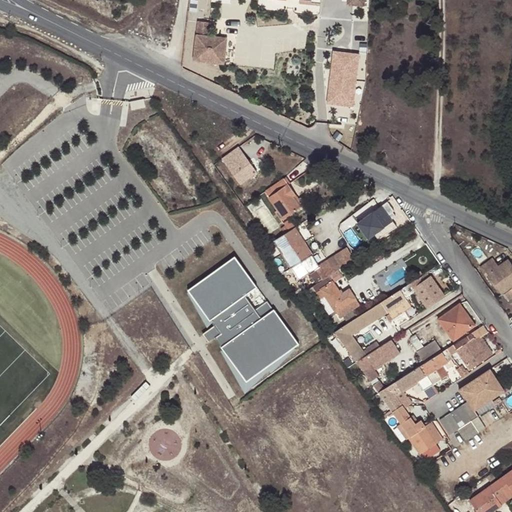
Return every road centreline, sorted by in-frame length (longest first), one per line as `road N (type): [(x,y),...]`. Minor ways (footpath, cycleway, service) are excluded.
road 1 (unclassified): [(173,80),(419,195)]
road 2 (unclassified): [(25,9),(173,80)]
road 3 (unknown): [(311,145),(324,0)]
road 4 (unclassified): [(437,236),(511,345)]
